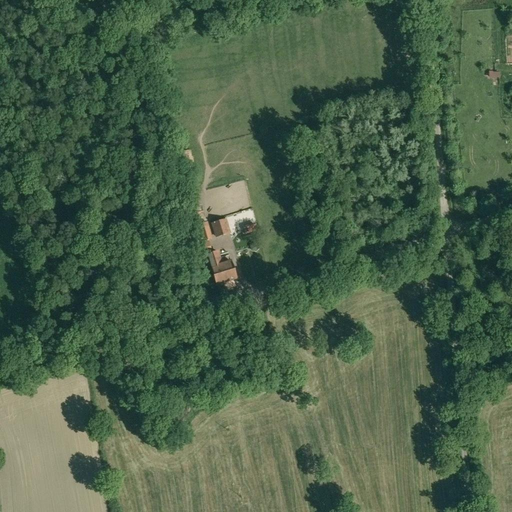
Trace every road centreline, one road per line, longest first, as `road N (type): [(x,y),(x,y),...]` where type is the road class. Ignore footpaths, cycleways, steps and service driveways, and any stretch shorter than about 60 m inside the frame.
road 1 (unclassified): [(445,235),(0,371)]
road 2 (unclassified): [(468,511),(445,235)]
road 3 (unclassified): [(445,235),(425,0)]
